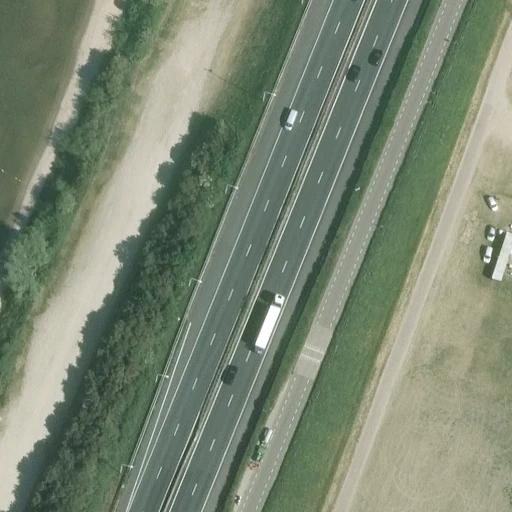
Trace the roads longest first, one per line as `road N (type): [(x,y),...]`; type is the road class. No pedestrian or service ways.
road 1 (motorway): [(184,511),(392,0)]
road 2 (tertiary): [(248,511),(454,0)]
road 3 (motorway): [(349,0),(143,511)]
